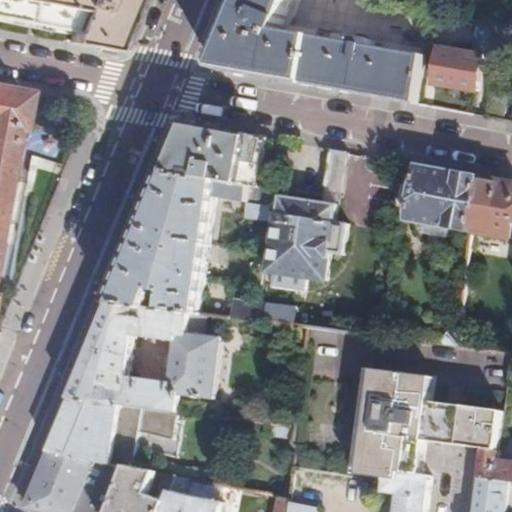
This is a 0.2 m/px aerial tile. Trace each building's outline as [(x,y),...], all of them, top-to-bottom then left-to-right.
[(0,0),(0,15),(73,29),(69,41),(115,50),(135,0),(0,0)] [(239,0),(212,64),(213,67),(215,69),(307,86),(316,37),(318,29),(287,23),(297,0),(239,0)] [(504,31),(504,29),(486,25),(481,54),(442,47),(436,83),(479,92),(486,55),(499,57),(504,31)] [(362,96),(420,106),(429,50),(332,32),(331,39),(322,88),(356,95),(362,96)] [(316,37),(307,86),(314,87),(322,88),(331,39),(316,37)] [(5,179),(14,125),(20,125),(26,91),(0,86),(0,235),(4,236),(14,180),(5,179)] [(189,124),(167,173),(256,191),(254,203),(277,207),(287,197),(290,194),(277,192),(249,186),(253,170),(280,175),(286,142),(189,124)] [(342,206),(348,153),(333,150),(325,203),(342,206)] [(415,222),(477,234),(481,177),(421,167),(419,187),(417,195),(413,195),(412,206),(417,206),(415,222)] [(277,192),(280,175),(253,170),(249,186),(277,192)] [(167,173),(113,304),(208,315),(222,198),(252,203),(254,203),(256,191),(167,173)] [(511,183),(481,177),(477,234),(511,240),(511,183)] [(402,219),(415,222),(417,206),(412,206),(413,195),(417,195),(419,187),(401,183),(398,207),(404,208),(402,219)] [(325,203),(287,197),(276,276),(280,277),(313,280),(334,283),(337,255),(349,256),(353,225),(341,224),(342,206),(325,203)] [(277,207),(254,203),(252,203),(249,218),(275,222),(277,207)] [(313,280),(280,277),(279,284),(312,287),(313,280)] [(264,322),(266,302),(240,299),(238,319),(264,322)] [(303,306),(266,302),(264,322),(300,327),(303,306)] [(182,394),(217,398),(224,336),(206,334),(208,315),(113,304),(74,400),(145,408),(180,412),(182,394)] [(376,336),(391,338),(393,318),(388,318),(376,332),(376,336)] [(388,476),(434,480),(435,474),(425,473),(428,440),(506,452),(511,414),(432,403),(434,378),(371,369),(357,474),(388,476)] [(145,408),(74,400),(52,454),(126,467),(133,468),(139,435),(176,440),(180,412),(145,408)] [(297,439),(300,426),(274,423),(272,436),(297,439)] [(487,451),(478,511),(509,511),(511,497),(511,462),(504,462),(506,453),(487,451)] [(110,511),(126,467),(52,454),(29,509),(44,511),(110,511)] [(156,472),(133,468),(126,467),(110,511),(165,511),(171,496),(149,492),(156,472)] [(430,511),(434,480),(388,476),(357,474),(387,480),(385,492),(402,494),(399,511),(430,511)] [(171,496),(165,511),(222,511),(224,501),(217,500),(187,494),(191,479),(178,476),(175,485),(173,490),(171,496)] [(217,500),(220,484),(191,479),(187,494),(217,500)] [(292,511),(294,500),(294,498),(281,495),(278,511),(292,511)] [(294,500),(292,511),(321,511),(323,504),(294,500)]
